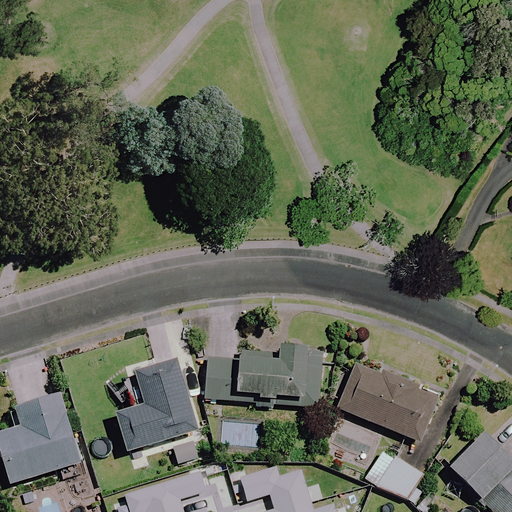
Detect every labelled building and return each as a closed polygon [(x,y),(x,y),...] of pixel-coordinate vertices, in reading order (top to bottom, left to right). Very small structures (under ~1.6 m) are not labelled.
[(203,401),(255,406),(254,408),(272,410),(272,406),(317,410),(322,354),(306,353),(307,351),(279,349),(278,355),(241,352),(240,362),(206,359),(203,401)] [(197,435),(175,362),(133,375),(143,408),(113,417),(125,456),(197,435)] [(380,377),(355,367),(337,410),(419,444),(438,400),(418,392),(419,388),(382,372),(380,377)] [(79,467),(58,397),(13,411),(19,429),(0,435),(0,464),(8,489),(79,467)] [(511,511),(511,466),(483,438),(449,472),(489,511),(511,511)] [(363,483),(405,503),(412,507),(419,493),(412,489),(419,475),(379,453),(363,483)] [(275,469),(239,480),(246,504),(268,497),(273,511),(270,511),(334,511),(333,506),(315,511),(312,511),(300,472),(279,479),(275,469)] [(199,474),(123,497),(127,511),(205,511),(205,510),(200,511),(182,511),(179,502),(205,494),(199,474)]
